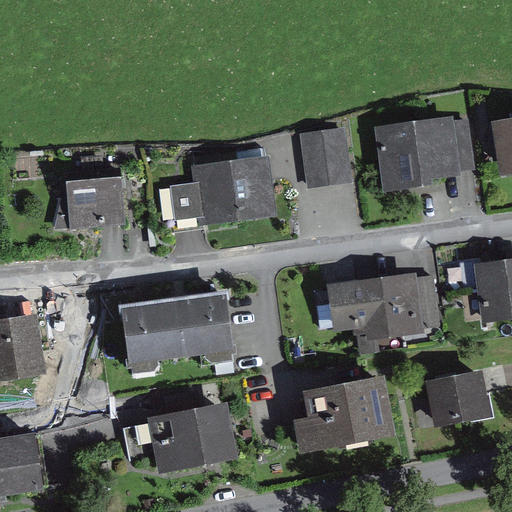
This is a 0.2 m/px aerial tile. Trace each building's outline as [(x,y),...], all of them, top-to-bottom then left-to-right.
[(450,121),(379,129),(386,186),(429,181),(427,172),(455,168),(450,121)] [(511,121),(496,125),(504,170),(511,169),(511,121)] [(341,132),(304,137),(310,182),(347,178),(341,132)] [(179,216),(205,213),(206,222),(270,214),(264,160),(200,168),(202,184),(176,187),(179,216)] [(121,180),(70,184),(73,225),(124,221),(121,180)] [(511,262),(479,266),(486,317),(511,313),(511,262)] [(411,279),(332,289),(337,325),(359,322),(362,350),(377,348),(375,333),(418,328),(411,279)] [(222,296),(126,310),(133,360),(229,347),(222,296)] [(33,318),(0,323),(0,378),(42,371),(33,318)] [(480,373),(430,382),(438,422),(487,413),(480,373)] [(377,380),(308,395),(313,420),(298,423),(303,449),(388,431),(377,380)] [(222,408),(153,421),(162,466),(231,453),(222,408)] [(32,439),(0,444),(0,492),(40,486),(32,439)]
